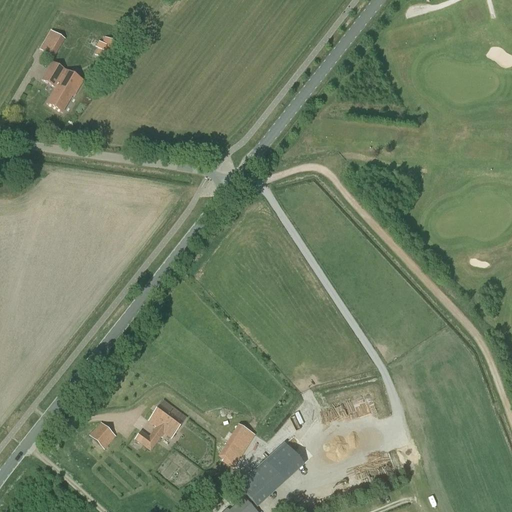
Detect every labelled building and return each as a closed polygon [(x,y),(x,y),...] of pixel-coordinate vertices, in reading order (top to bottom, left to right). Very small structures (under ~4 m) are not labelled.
[(39,50),(53,59),(65,40),(51,31),(39,50)] [(95,56),(107,62),(116,46),(105,39),(102,45),(105,47),(102,52),(99,50),(95,56)] [(83,82),(52,64),(42,81),(56,89),(47,104),(62,113),(72,96),(74,97),(83,82)] [(163,402),(148,422),(156,427),(148,438),(140,433),(134,441),(150,452),(164,433),(171,439),(186,419),(163,402)] [(115,438),(101,425),(84,442),(98,456),(115,438)] [(220,455),(236,465),(254,436),(238,426),(220,455)] [(243,493),(260,511),(264,511),(272,505),(253,485),(243,493)] [(255,511),(241,496),(223,511),(255,511)]
